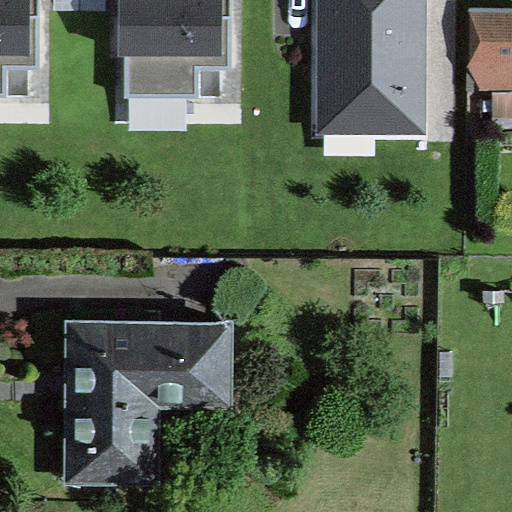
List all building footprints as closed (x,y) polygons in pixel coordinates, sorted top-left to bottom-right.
[(0,0),(0,85),(8,86),(8,57),(40,58),(41,7),(43,7),(43,0),(0,0)] [(124,0),(124,40),(130,40),(130,86),(200,86),(200,58),(233,58),(234,0),(124,0)] [(336,26),(336,0),(326,0),(326,26),(336,26)] [(336,0),(336,26),(326,26),(327,100),(376,100),(376,118),(422,118),(422,0),(336,0)] [(511,2),(472,3),(469,70),(484,69),(511,69),(511,2)] [(511,69),(484,69),(484,87),(511,87),(511,69)] [(227,316),(73,315),(72,357),(82,357),(81,390),(72,390),(71,469),(154,469),(155,391),(226,392),(227,316)]
